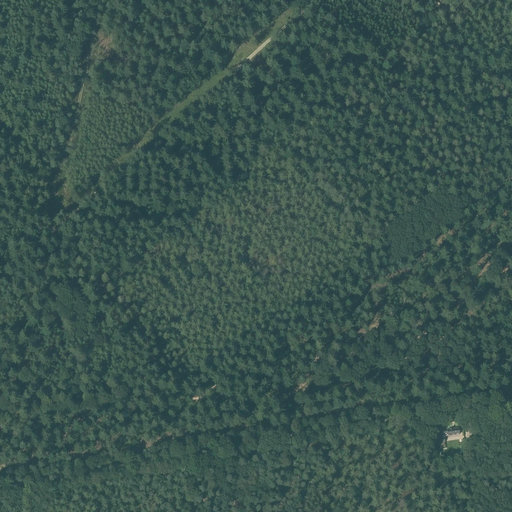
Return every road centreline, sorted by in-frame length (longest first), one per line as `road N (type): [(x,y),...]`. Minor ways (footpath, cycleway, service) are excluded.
road 1 (track): [(511,174),(224,382),(211,401),(189,405),(160,371),(139,321),(112,287),(77,277),(52,232)]
road 2 (track): [(0,487),(511,401)]
road 3 (track): [(52,232),(316,0)]
road 4 (track): [(64,254),(73,232),(52,182),(64,164),(101,0)]
road 5 (track): [(511,95),(395,0)]
